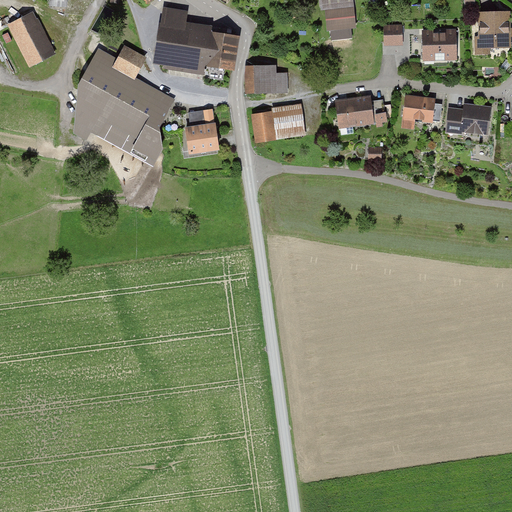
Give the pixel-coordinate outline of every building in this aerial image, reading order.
[(125,0),(112,0),(111,9),(124,10),(125,0)] [(321,0),(323,15),(329,14),(359,11),(357,0),(321,0)] [(188,8),(161,3),(155,59),(224,77),(226,63),(234,64),(240,31),(212,25),(213,21),(186,17),(188,8)] [(329,14),(331,33),(361,29),(359,11),(329,14)] [(511,12),(482,14),(483,37),(476,37),(476,57),(494,56),(494,49),(511,48),(511,12)] [(30,16),(14,24),(34,63),(50,55),(30,16)] [(406,26),(387,27),(388,47),(407,47),(406,26)] [(461,31),(425,32),(426,62),(462,61),(461,31)] [(114,54),(97,45),(77,84),(73,129),(84,135),(89,129),(154,163),(166,145),(161,127),(173,96),(135,75),(146,55),(122,42),(114,54)] [(280,61),(248,62),(249,90),(293,89),(292,68),(280,68),(280,61)] [(376,96),(339,101),(343,129),(392,122),(391,112),(378,114),(376,96)] [(440,100),(409,96),(405,129),(419,131),(421,121),(437,124),(440,100)] [(467,111),(454,109),(451,132),(495,137),(499,106),(468,102),(467,111)] [(305,104),(253,112),(257,143),(310,134),(305,104)] [(192,121),(183,123),(189,154),(221,147),(212,106),(189,111),(192,121)] [(384,162),(384,146),(369,146),(369,162),(384,162)]
